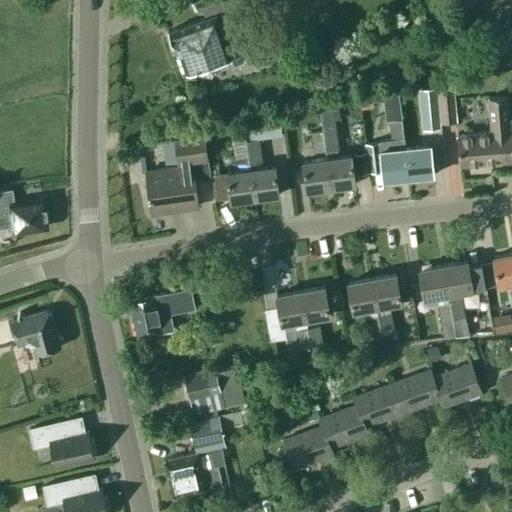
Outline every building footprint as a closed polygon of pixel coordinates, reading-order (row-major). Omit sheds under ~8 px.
[(198,0),(205,17),(168,30),(173,45),(177,44),(187,71),(231,56),(233,63),(242,60),(246,51),(236,20),(228,16),(219,20),(216,14),(232,8),(228,0),(198,0)] [(437,86),(424,87),(425,100),(426,101),(439,100),(439,99),(437,86)] [(398,106),(396,91),(387,91),(388,106),(398,106)] [(459,164),(511,159),(511,128),(509,129),(506,96),(489,97),(491,130),(456,133),(459,164)] [(438,101),(422,102),(424,128),(440,126),(438,101)] [(440,122),(455,121),(454,101),(439,102),(440,122)] [(319,107),(322,129),(323,129),(331,187),(355,183),(351,154),(339,156),(335,127),(334,118),(339,118),(338,104),(319,107)] [(366,152),(368,171),(382,169),(383,179),(408,177),(405,147),(402,118),(389,119),(392,148),(381,149),(380,141),(365,143),(366,152)] [(307,190),(331,187),(323,129),(322,129),(311,131),(315,159),(303,160),(307,190)] [(204,133),(190,135),(174,138),(177,164),(146,168),(149,185),(153,212),(197,206),(193,178),(192,178),(190,164),(189,157),(207,154),(204,133)] [(246,139),(254,197),(278,194),(274,164),(262,166),(258,138),(246,139)] [(230,201),(254,197),(246,139),(234,141),(238,169),(226,171),(230,201)] [(429,144),(405,147),(408,177),(432,174),(429,144)] [(357,173),(368,171),(366,152),(354,153),(357,173)] [(126,205),(137,205),(136,184),(125,184),(126,205)] [(45,223),(48,222),(46,210),(43,211),(41,199),(14,203),(12,189),(0,190),(0,226),(14,224),(14,230),(35,227),(40,229),(44,226),(46,226),(45,223)] [(511,252),(494,256),(499,284),(511,282),(511,252)] [(443,265),(456,332),(467,332),(462,300),(460,292),(472,289),(467,260),(443,265)] [(454,333),(456,332),(443,265),(419,269),(425,298),(436,296),(438,305),(442,324),(443,334),(454,333)] [(395,273),(372,277),(382,334),(382,333),(394,331),(389,304),(400,302),(395,273)] [(382,334),(372,277),(348,282),(353,311),(365,309),(367,317),(370,334),(360,336),(362,348),(384,344),(382,333),(382,334)] [(300,289),(305,319),(329,315),(324,285),(300,289)] [(168,305),(192,299),(190,287),(130,300),(138,337),(173,329),(168,305)] [(307,327),(305,319),(300,289),(276,294),(278,305),(263,308),(269,338),(285,336),(283,323),(293,321),(298,349),(310,347),(307,327)] [(52,313),(44,309),(24,314),(19,311),(16,316),(12,317),(18,343),(25,341),(33,346),(35,353),(60,346),(59,342),(62,337),(57,334),(52,313)] [(511,329),(511,322),(510,313),(492,316),(495,332),(511,329)] [(210,340),(206,318),(192,321),(196,343),(210,340)] [(319,325),(307,327),(310,347),(323,345),(319,325)] [(437,345),(424,349),(428,361),(441,357),(437,345)] [(432,376),(440,398),(443,406),(481,392),(470,363),(433,376),(432,376)] [(216,371),(215,365),(183,373),(192,413),(245,400),(236,366),(216,371)] [(430,368),(392,382),(403,412),(440,398),(432,376),(433,376),(430,368)] [(511,406),(511,372),(501,376),(511,406)] [(354,396),(357,403),(366,425),(403,412),(392,382),(354,396)] [(319,417),(322,425),(331,446),(368,432),(366,425),(357,403),(319,417)] [(243,422),(239,408),(188,419),(191,434),(243,422)] [(286,411),(275,416),(281,430),(292,425),(286,411)] [(49,442),(54,465),(93,456),(92,451),(95,450),(92,436),(89,437),(88,432),(84,433),(80,416),(29,427),(34,446),(49,442)] [(333,453),(331,446),(322,425),(284,438),(295,467),(333,453)] [(217,464),(200,467),(196,452),(187,454),(163,459),(172,496),(196,490),(195,490),(205,488),(205,487),(221,483),(217,464)] [(65,511),(106,511),(106,508),(109,507),(106,494),(102,494),(101,489),(97,490),(93,473),(43,485),(47,503),(62,500),(65,511)] [(34,484),(22,486),(22,489),(25,499),(37,496),(35,487),(34,484)]
